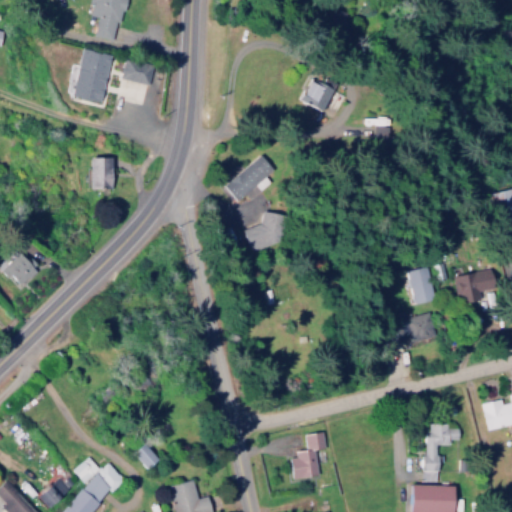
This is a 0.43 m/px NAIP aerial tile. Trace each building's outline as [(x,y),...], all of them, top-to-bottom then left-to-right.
[(121,0),(88,0),(88,2),(89,2),(87,14),(94,16),(90,35),(113,40),(121,0)] [(68,96),(98,102),(107,53),(77,47),(68,96)] [(144,84),(150,64),(122,56),(117,76),(144,84)] [(326,79),(323,86),(309,79),(303,93),(297,90),(293,99),(318,111),(332,82),(326,79)] [(231,203),(269,167),(254,152),(216,188),(231,203)] [(109,188),(110,156),(87,156),(86,187),(109,188)] [(511,187),(489,192),(494,223),(503,221),(508,246),(511,245),(511,187)] [(239,230),(249,252),(283,236),(271,211),(264,214),(262,210),(254,214),(257,221),(239,230)] [(0,262),(0,270),(16,286),(34,267),(14,248),(0,262)] [(403,270),(412,304),(432,299),(423,265),(403,270)] [(396,342),(430,335),(425,311),(392,318),(396,342)] [(511,392),(505,394),(507,401),(498,403),(497,397),(477,402),(483,429),(511,422),(511,392)] [(419,477),(435,478),(436,454),(432,454),(433,443),(455,443),(455,427),(444,427),(444,423),(421,422),(419,477)] [(301,434),(303,451),(287,453),(290,478),(315,475),(312,449),(322,448),(320,431),(301,434)] [(131,451),(143,469),(156,461),(144,442),(131,451)] [(69,471),(82,483),(57,511),(88,511),(119,476),(102,461),(97,467),(82,455),(69,471)] [(42,506),(72,487),(64,473),(33,492),(42,506)] [(18,511),(26,505),(3,479),(0,481),(0,504),(6,511),(18,511)] [(452,511),(453,485),(409,484),(409,511),(451,511),(452,511)]
